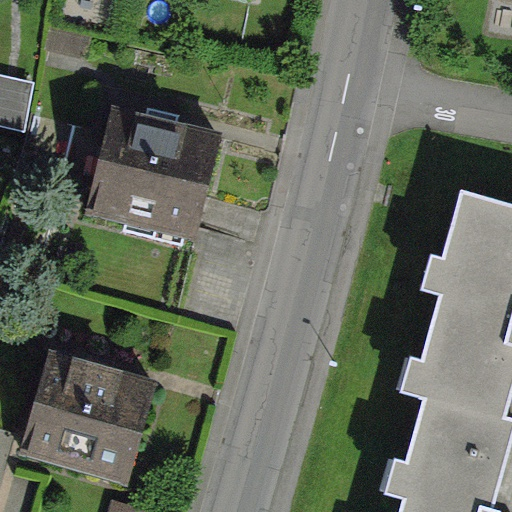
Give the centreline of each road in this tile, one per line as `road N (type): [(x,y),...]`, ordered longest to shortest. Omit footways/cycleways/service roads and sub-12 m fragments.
road 1 (residential): [(346,87),(231,511)]
road 2 (residential): [(346,87),(511,117)]
